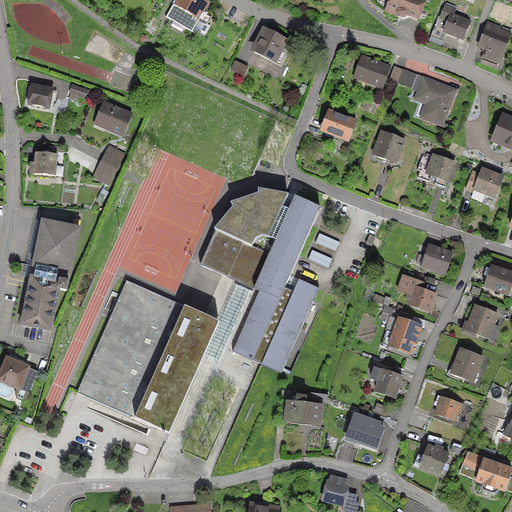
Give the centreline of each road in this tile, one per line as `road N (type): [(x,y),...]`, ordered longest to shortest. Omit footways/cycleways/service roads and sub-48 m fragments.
road 1 (residential): [(480,242),(285,171),(339,33)]
road 2 (residential): [(47,511),(78,487),(215,485),(314,463),(383,478)]
road 3 (residential): [(480,242),(383,478)]
road 4 (residential): [(339,33),(511,90)]
road 5 (residential): [(12,147),(0,279)]
